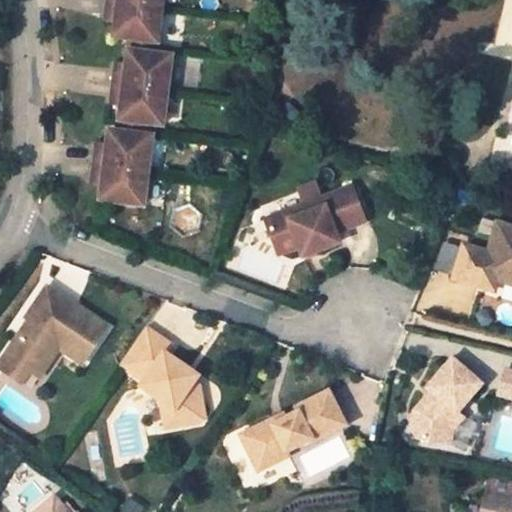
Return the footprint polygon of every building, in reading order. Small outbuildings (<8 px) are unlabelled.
[(105,0),(104,15),(116,16),(115,23),(113,37),(129,39),(128,44),(155,48),(161,7),(105,0)] [(116,16),(104,15),(103,22),(115,23),(116,16)] [(171,56),(155,54),(155,48),(128,44),(125,64),(125,71),(113,69),(111,83),(166,90),(171,56)] [(125,64),(113,62),(113,69),(125,71),(125,64)] [(166,90),(111,83),(109,98),(121,100),(120,107),(118,125),(145,129),(146,122),(162,124),(166,90)] [(121,100),(109,98),(108,105),(120,107),(121,100)] [(151,136),(145,135),(145,129),(118,125),(116,132),(108,131),(106,144),(105,151),(93,150),(92,163),(147,170),(151,136)] [(106,144),(95,142),(93,150),(105,151),(106,144)] [(147,170),(92,163),(90,178),(102,180),(101,187),(99,200),(142,205),(147,170)] [(102,180),(90,178),(89,185),(101,187),(102,180)] [(353,185),(322,197),(325,205),(292,218),(288,210),(266,219),(280,253),(300,245),(304,255),(341,241),(337,231),(366,219),(353,185)] [(322,197),(288,210),(292,218),(325,205),(322,197)] [(511,226),(497,222),(489,246),(493,247),(491,253),(488,252),(463,244),(452,278),(478,285),(481,275),(496,279),(511,284),(511,226)] [(496,279),(481,275),(478,285),(493,290),(496,279)] [(106,327),(46,287),(25,319),(29,322),(30,329),(24,338),(17,340),(0,365),(0,368),(22,383),(30,370),(39,376),(59,347),(83,362),(106,327)] [(30,329),(29,322),(17,340),(24,338),(30,329)] [(170,345),(145,327),(120,364),(145,381),(141,385),(161,399),(174,407),(176,425),(200,422),(203,417),(198,385),(193,381),(178,372),(183,366),(164,353),(170,345)] [(83,362),(59,347),(39,376),(30,370),(22,383),(55,404),(83,362)] [(481,384),(452,359),(428,387),(432,391),(434,393),(426,402),(424,400),(415,412),(412,428),(418,437),(444,442),(445,427),(452,428),(462,418),(456,412),(481,384)] [(197,375),(183,366),(178,372),(193,381),(197,375)] [(345,424),(327,391),(295,407),(297,411),(284,418),(272,424),(270,420),(240,435),(253,459),(264,453),(269,465),(288,455),(286,451),(311,438),(312,440),(345,424)] [(434,393),(432,391),(424,400),(426,402),(434,393)] [(176,425),(174,407),(161,399),(165,426),(176,425)] [(284,418),(282,414),(270,420),(272,424),(284,418)] [(450,443),(452,428),(445,427),(444,442),(450,443)] [(269,465),(264,453),(253,459),(259,470),(269,465)] [(511,511),(511,498),(484,493),(480,511),(511,511)] [(65,511),(62,507),(54,498),(36,511),(65,511)] [(140,511),(143,509),(128,499),(118,511),(140,511)] [(73,511),(66,503),(62,507),(65,511),(73,511)]
